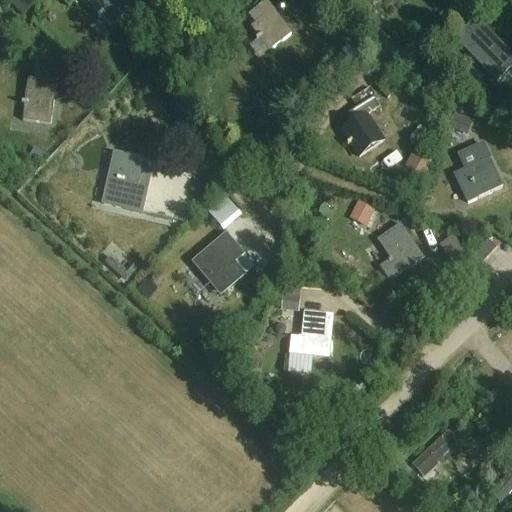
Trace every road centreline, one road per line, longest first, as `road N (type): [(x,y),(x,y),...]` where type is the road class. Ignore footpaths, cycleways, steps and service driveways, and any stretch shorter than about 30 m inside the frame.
road 1 (track): [(426,367),(245,203),(205,156),(175,94),(159,0)]
road 2 (track): [(282,238),(341,105),(456,24),(474,0)]
road 3 (track): [(290,511),(426,367)]
road 4 (unclassified): [(426,367),(511,279)]
